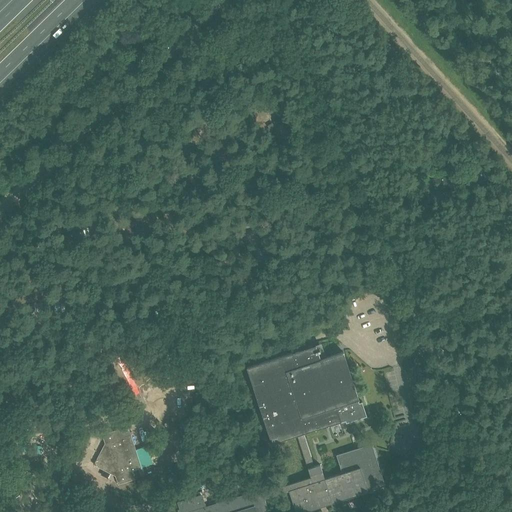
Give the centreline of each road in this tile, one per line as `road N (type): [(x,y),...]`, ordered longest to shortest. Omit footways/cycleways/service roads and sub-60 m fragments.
road 1 (unclassified): [(507,511),(281,0)]
road 2 (unclassified): [(0,208),(224,0)]
